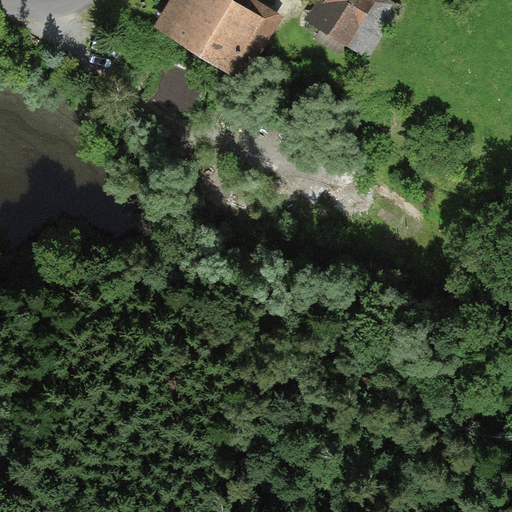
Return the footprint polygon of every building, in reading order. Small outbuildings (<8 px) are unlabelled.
[(277,28),(230,0),(169,0),(153,27),(244,81),(277,28)] [(370,60),(401,13),(380,0),(379,0),(370,15),(347,0),(338,0),(320,28),(370,60)] [(193,113),(206,81),(163,64),(150,96),(193,113)] [(244,113),(237,130),(274,146),(281,129),(244,113)] [(356,169),(347,169),(341,172),(334,177),(329,188),(328,193),(330,202),(335,211),(342,216),(351,218),(360,218),(364,216),(371,211),(376,205),(378,196),(377,185),(374,180),(368,173),(364,171),(356,169)]
